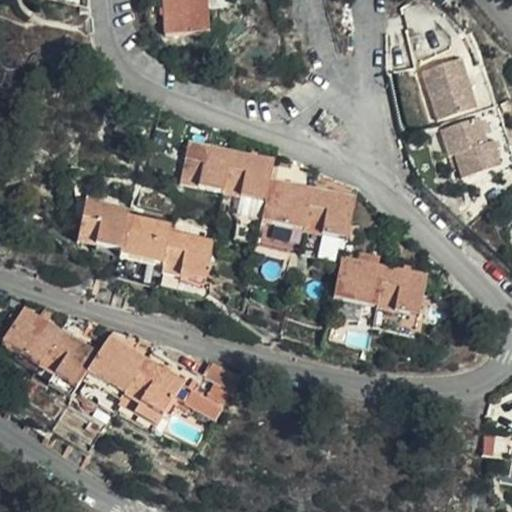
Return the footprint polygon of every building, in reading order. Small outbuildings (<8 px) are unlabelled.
[(161,0),(163,38),(206,37),(204,0),(161,0)] [(476,111),(461,62),(422,74),(437,122),(476,111)] [(151,107),(132,100),(128,111),(131,122),(147,123),(151,107)] [(330,139),(340,125),(325,113),(314,127),(330,139)] [(461,179),(499,167),(492,144),(487,146),(479,121),(440,132),(448,157),(453,156),(461,179)] [(179,186),(223,195),(231,155),(188,145),(179,186)] [(231,155),(223,195),(264,204),(260,224),(345,242),(348,228),(354,201),(269,183),(272,163),(231,155)] [(203,285),(212,244),(169,235),(170,227),(127,217),(127,213),(85,204),(76,245),(119,255),(118,259),(162,269),(160,275),(203,285)] [(348,228),(345,242),(356,245),(358,231),(348,228)] [(334,265),(337,251),(324,249),(321,263),(334,265)] [(359,264),(378,268),(379,259),(361,255),(359,264)] [(425,278),(378,268),(359,264),(341,260),(332,302),(416,320),(425,278)] [(53,311),(45,309),(38,322),(46,327),(55,312),(53,311)] [(123,399),(160,421),(182,385),(108,341),(96,357),(46,327),(38,322),(22,312),(1,348),(38,371),(68,389),(74,393),(85,375),(87,376),(123,399)] [(231,394),(238,378),(211,367),(204,381),(231,394)] [(65,395),(68,389),(38,371),(34,376),(65,395)] [(104,393),(120,403),(123,399),(87,376),(81,385),(101,397),(104,393)] [(184,390),(190,394),(196,385),(190,381),(184,390)] [(213,427),(221,412),(190,394),(181,408),(213,427)] [(117,408),(154,430),(160,421),(123,399),(120,403),(117,408)]
